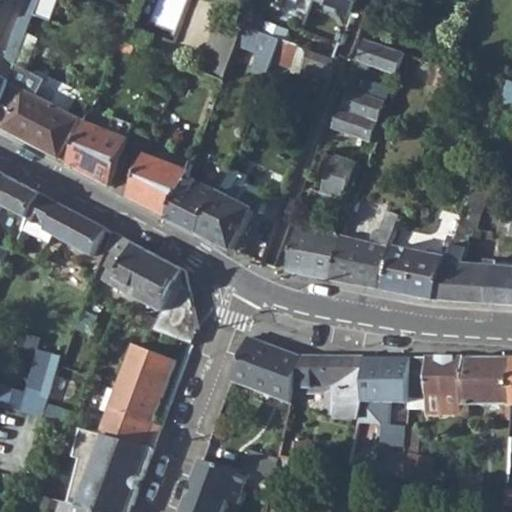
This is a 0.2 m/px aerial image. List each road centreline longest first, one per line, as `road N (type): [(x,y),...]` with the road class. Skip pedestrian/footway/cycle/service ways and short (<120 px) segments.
road 1 (residential): [(246,281),(0,148)]
road 2 (residential): [(511,334),(310,305),(246,281)]
road 3 (residential): [(164,511),(246,281)]
